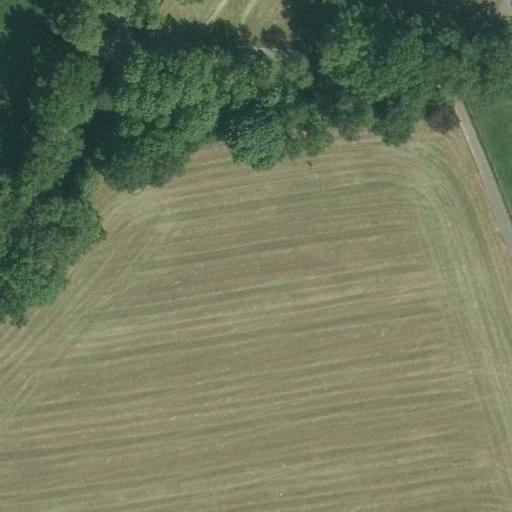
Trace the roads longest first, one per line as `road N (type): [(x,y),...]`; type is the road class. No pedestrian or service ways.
road 1 (unclassified): [(442,74),(183,58),(106,41)]
road 2 (tertiary): [(0,258),(57,163),(106,41)]
road 3 (residential): [(511,275),(442,74)]
